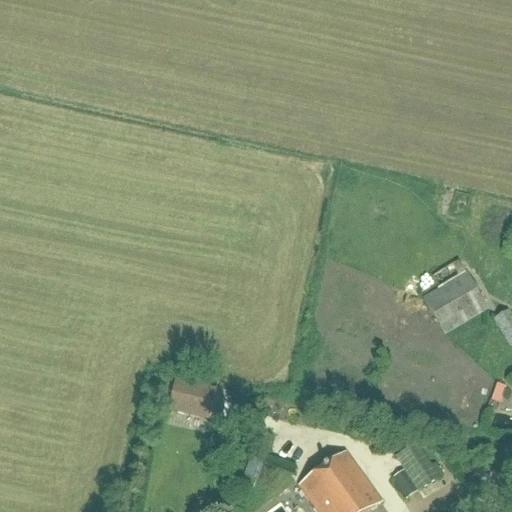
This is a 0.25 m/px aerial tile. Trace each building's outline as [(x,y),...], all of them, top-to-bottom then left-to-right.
[(444,336),(487,311),(466,275),(422,300),(444,336)] [(510,349),(511,347),(511,319),(508,313),(494,322),(510,349)] [(450,348),(453,353),(454,352),(458,359),(471,352),(464,340),(450,348)] [(209,422),(216,392),(174,382),(167,412),(209,422)] [(417,494),(442,477),(435,466),(431,469),(416,446),(395,459),(417,494)] [(371,511),(381,505),(345,455),(298,488),(315,511),(371,511)] [(257,481),(263,464),(251,460),(245,477),(257,481)]
